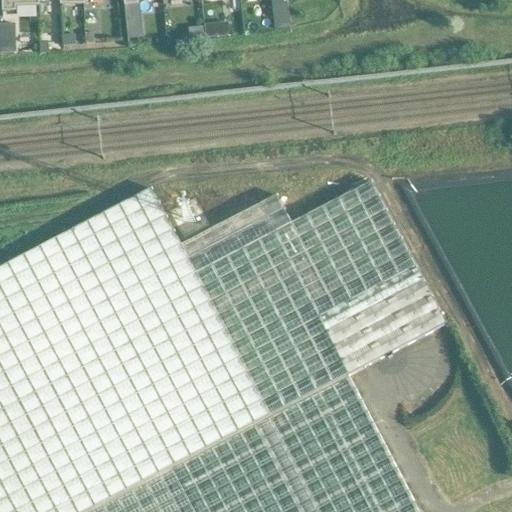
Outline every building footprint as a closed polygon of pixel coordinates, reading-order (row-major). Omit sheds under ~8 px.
[(2,0),(2,12),(16,12),(16,7),(40,7),(40,2),(39,2),(38,0),(2,0)] [(289,18),(275,20),(277,31),(281,30),(291,28),(289,18)] [(15,25),(1,26),(1,35),(15,35),(15,25)] [(94,34),(85,35),(86,45),(95,45),(94,34)] [(75,36),(63,36),(63,47),(76,46),(75,36)] [(48,44),(40,44),(40,55),(49,55),(48,44)] [(417,511),(348,377),(384,358),(388,360),(392,358),(393,354),(446,326),(371,183),(291,224),(277,197),(181,246),(151,190),(0,268),(0,511),(417,511)]
